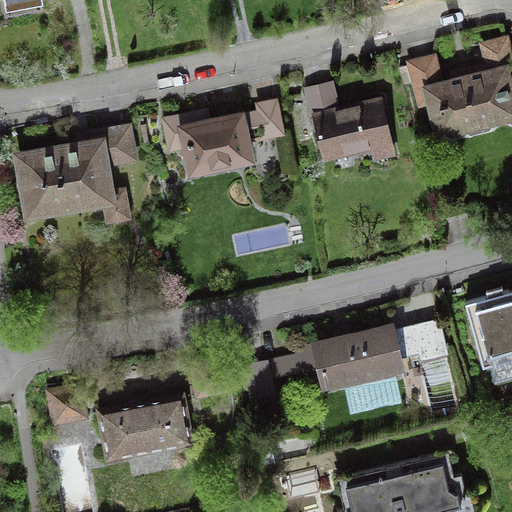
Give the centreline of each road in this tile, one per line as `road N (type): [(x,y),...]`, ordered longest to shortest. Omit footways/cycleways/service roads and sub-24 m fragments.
road 1 (residential): [(0,353),(327,289),(511,243)]
road 2 (residential): [(476,0),(226,60),(0,102)]
